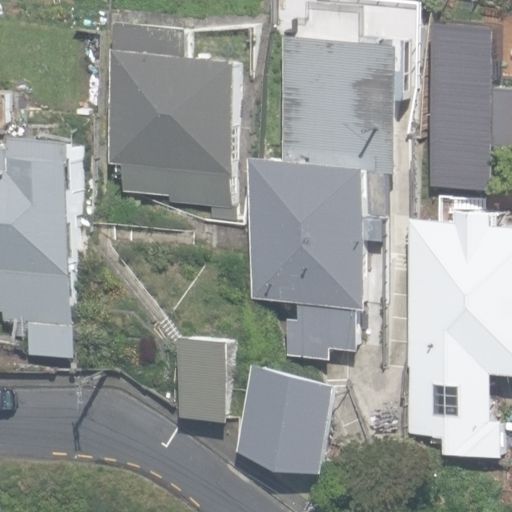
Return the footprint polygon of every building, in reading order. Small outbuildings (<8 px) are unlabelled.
[(285,354),(335,357),(335,346),(365,348),(367,303),(378,304),(386,168),(409,170),(414,93),(424,93),(429,4),(366,0),(318,0),(318,14),(308,13),(307,29),(301,29),(293,152),(265,150),(256,297),(302,300),(301,317),(287,316),(285,354)] [(205,24),(129,18),(115,194),(207,201),(206,217),(240,220),(254,54),(202,50),(205,24)] [(441,182),(493,185),(500,63),(448,60),(441,182)] [(41,349),(87,352),(89,322),(78,322),(91,136),(34,132),(33,142),(0,139),(0,307),(9,308),(9,317),(20,318),(18,335),(42,336),(41,349)] [(411,447),(507,452),(509,417),(500,417),(502,371),(511,371),(511,203),(473,201),(472,215),(422,212),(411,447)] [(191,414),(242,418),(248,337),(197,333),(191,414)] [(291,464),(340,465),(359,376),(267,357),(249,446),(291,464)]
